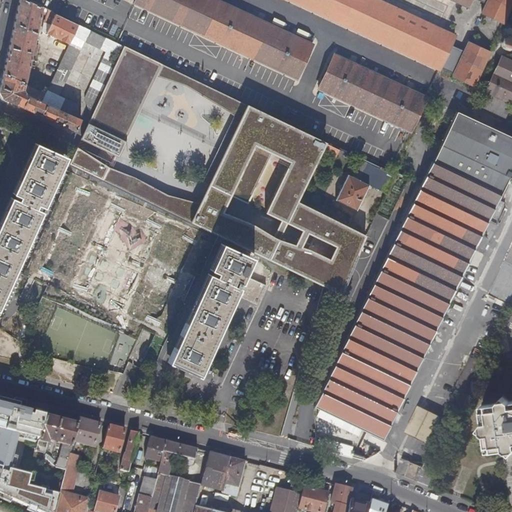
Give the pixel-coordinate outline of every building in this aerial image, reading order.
[(106,51),(85,97),(90,116),(122,45),(115,42),(27,0),(19,0),(0,87),(0,93),(2,98),(77,132),(81,120),(81,119),(78,105),(59,96),(84,41),(106,51)] [(134,0),(133,2),(298,79),(313,45),(216,0),(134,0)] [(469,7),(472,0),(290,0),(475,86),(486,61),(495,42),(501,45),(502,42),(503,46),(505,48),(506,49),(510,50),(511,49),(511,35),(510,35),(509,35),(505,36),(506,34),(500,32),(511,4),(511,0),(489,0),(466,51),(451,45),(456,36),(455,35),(468,7),(469,7)] [(489,0),(472,0),(469,7),(468,7),(455,35),(456,36),(451,45),(466,51),(489,0)] [(502,57),(506,49),(505,48),(503,46),(501,45),(495,42),(486,61),(498,67),(502,57)] [(123,46),(83,135),(115,155),(158,62),(123,46)] [(335,56),(319,89),(412,131),(427,98),(335,56)] [(511,61),(502,57),(498,67),(480,106),(507,118),(511,106),(511,61)] [(158,62),(115,155),(119,156),(156,76),(187,87),(234,115),(202,181),(209,184),(247,105),(158,62)] [(336,245),(357,256),(367,236),(298,203),(323,150),(326,144),(247,105),(209,184),(200,203),(191,221),(324,286),(336,261),(329,258),(308,248),(307,252),(268,233),(250,222),(223,211),(231,195),(248,203),(272,153),(280,138),(297,146),(290,162),(265,212),(336,245)] [(511,137),(458,112),(316,407),(384,440),(465,274),(473,278),(497,226),(490,222),(510,179),(511,179),(511,137)] [(280,138),(272,153),(290,162),(297,146),(280,138)] [(37,144),(32,155),(59,167),(64,156),(37,144)] [(326,144),(323,150),(337,157),(340,150),(326,144)] [(70,163),(103,180),(109,167),(77,147),(71,161),(70,163)] [(59,167),(32,155),(16,191),(43,202),(59,167)] [(370,185),(388,194),(396,177),(369,164),(361,180),(370,185)] [(103,180),(191,221),(200,203),(167,195),(135,177),(109,167),(103,180)] [(70,173),(24,275),(47,286),(42,297),(138,340),(143,329),(166,340),(213,237),(70,173)] [(358,210),(370,185),(361,180),(349,175),(337,200),(358,210)] [(43,202),(16,191),(15,194),(20,196),(18,200),(13,198),(0,226),(0,233),(25,243),(39,210),(35,208),(37,203),(42,205),(43,202)] [(0,297),(25,243),(0,233),(0,297)] [(336,245),(329,258),(336,261),(324,286),(343,294),(357,256),(336,245)] [(217,273),(216,275),(215,277),(210,275),(196,307),(171,361),(198,373),(223,318),(235,293),(259,303),(263,295),(266,288),(242,277),(251,258),(224,246),(213,270),(217,273)] [(511,261),(507,260),(491,294),(511,304),(511,303),(511,261)] [(472,357),(457,389),(470,394),(485,363),(472,357)] [(484,423),(479,430),(485,435),(488,452),(505,450),(511,455),(511,401),(511,402),(504,396),(499,404),(482,406),(484,423)] [(0,494),(1,495),(38,511),(55,511),(59,500),(24,492),(26,481),(8,476),(19,434),(39,439),(45,415),(18,408),(19,403),(0,398),(0,494)] [(422,412),(413,431),(426,437),(435,418),(422,412)] [(60,469),(66,470),(70,454),(73,442),(78,424),(45,415),(39,439),(36,451),(45,454),(47,443),(48,444),(49,441),(53,443),(54,440),(58,441),(58,443),(63,445),(60,458),(63,458),(60,469)] [(100,424),(79,419),(78,424),(73,442),(95,447),(100,424)] [(125,431),(108,426),(102,449),(119,453),(125,431)] [(128,473),(138,434),(131,432),(125,454),(124,455),(120,471),(128,473)] [(144,458),(161,463),(166,441),(150,437),(144,458)] [(297,511),(302,495),(277,489),(270,511),(213,511),(195,507),(200,486),(222,491),(222,493),(236,496),(238,489),(239,489),(246,462),(209,452),(200,485),(178,480),(181,469),(171,466),(174,455),(183,457),(182,462),(184,464),(191,466),(193,464),(195,460),(197,449),(166,441),(161,463),(159,470),(147,511),(297,511)] [(406,476),(429,486),(443,454),(432,449),(422,474),(419,473),(422,467),(411,462),(406,476)] [(59,500),(55,511),(86,511),(87,510),(89,500),(73,496),(83,457),(70,454),(66,470),(59,500)] [(397,473),(405,476),(410,462),(403,458),(397,473)] [(98,465),(95,476),(108,480),(110,468),(98,465)] [(147,511),(159,470),(148,468),(147,471),(144,470),(142,478),(143,478),(134,511),(147,511)] [(302,481),(293,479),(290,489),(299,491),(302,481)] [(353,489),(336,485),(332,504),(344,507),(343,511),(348,511),(351,500),(353,489)] [(304,487),(302,495),(297,511),(324,511),(330,489),(326,488),(325,492),(304,487)] [(115,511),(120,498),(100,492),(95,511),(97,511),(115,511)] [(385,511),(388,506),(378,503),(380,498),(373,495),(372,496),(372,499),(370,505),(368,511),(385,511)] [(351,500),(348,511),(368,511),(370,505),(351,500)]
